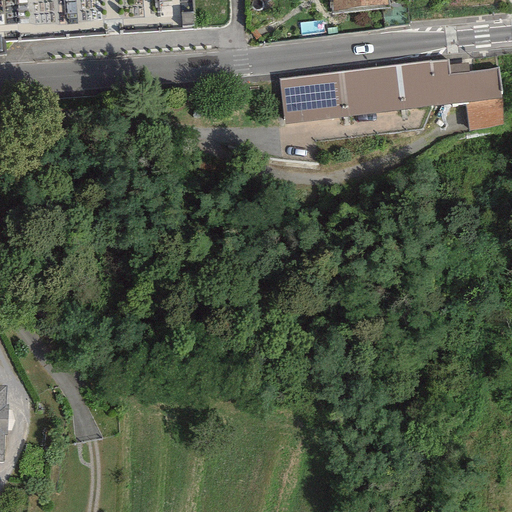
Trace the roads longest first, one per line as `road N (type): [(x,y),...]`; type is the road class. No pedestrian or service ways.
road 1 (track): [(511,160),(476,155),(379,201),(344,200),(268,186),(192,154),(86,127),(0,131)]
road 2 (tertiary): [(511,41),(240,66)]
road 3 (residential): [(0,82),(8,72),(214,51),(240,66)]
road 4 (tertiary): [(240,66),(0,88)]
